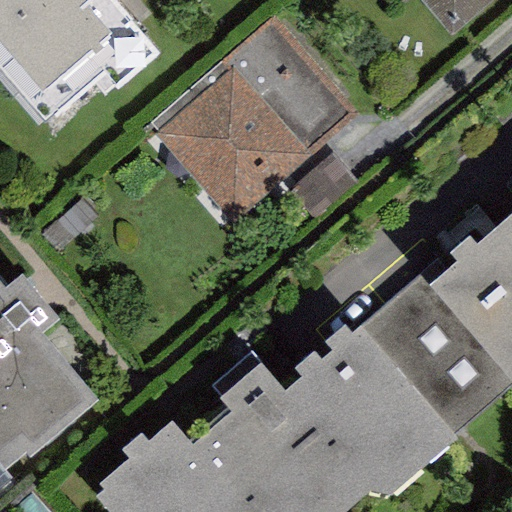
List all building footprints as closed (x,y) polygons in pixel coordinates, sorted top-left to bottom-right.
[(0,0),(0,66),(43,116),(104,64),(117,79),(158,44),(120,0),(0,0)] [(425,0),(452,30),(486,0),(425,0)] [(356,111),(273,16),(147,124),(231,220),(356,111)] [(307,191),(327,212),(361,180),(341,159),(307,191)] [(439,268),(428,277),(511,376),(511,203),(476,234),(468,228),(449,245),(456,255),(439,268)] [(433,262),(364,321),(454,430),(511,382),(511,376),(428,277),(439,268),(433,262)] [(0,279),(0,461),(5,468),(96,395),(41,327),(57,315),(20,271),(4,284),(0,279)] [(128,452),(95,478),(102,486),(94,491),(110,511),(116,511),(123,506),(127,511),(338,511),(371,484),(388,489),(454,430),(364,321),(360,317),(350,325),(344,316),(278,375),(259,355),(219,392),(227,402),(190,435),(172,414),(147,435),(139,426),(120,444),(128,452)]
